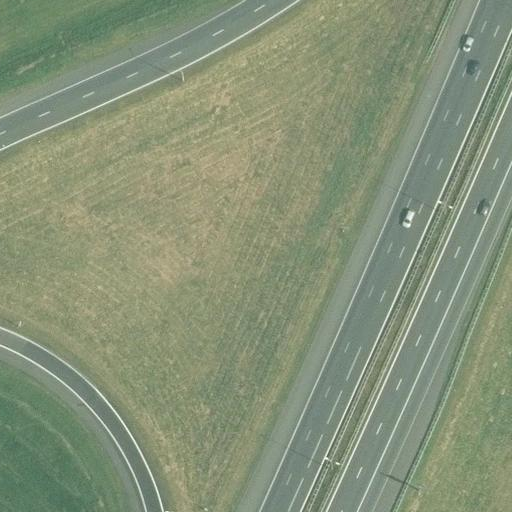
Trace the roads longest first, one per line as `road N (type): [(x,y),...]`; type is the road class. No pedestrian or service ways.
road 1 (motorway): [(498,0),(276,511)]
road 2 (motorway): [(348,511),(511,135)]
road 3 (motorway): [(294,0),(236,43),(0,152)]
road 4 (motorway): [(0,350),(91,409),(119,446),(148,511)]
